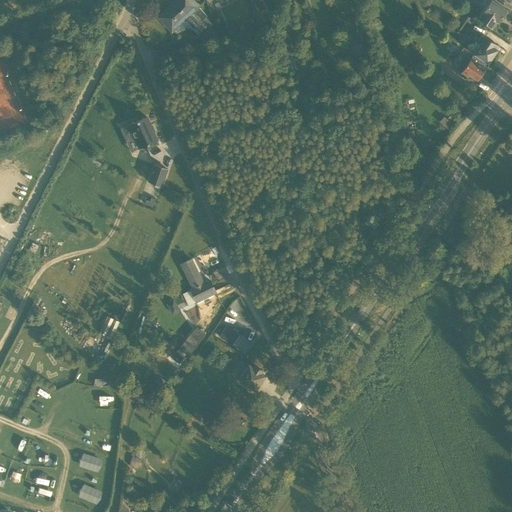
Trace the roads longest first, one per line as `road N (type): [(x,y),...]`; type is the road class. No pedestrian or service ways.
road 1 (secondary): [(228,511),(511,89)]
road 2 (unclassified): [(288,377),(126,21)]
road 3 (unclassified): [(0,266),(126,21)]
road 4 (unknown): [(0,333),(31,270),(102,236),(127,180)]
